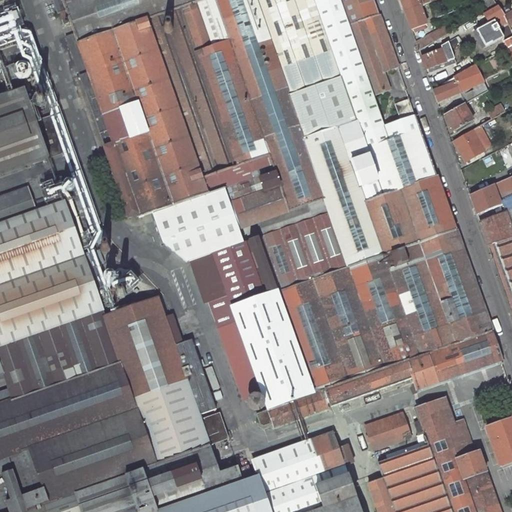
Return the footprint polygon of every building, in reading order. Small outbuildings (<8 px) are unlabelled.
[(48,0),(54,16),(66,12),(74,34),(63,39),(126,221),(138,216),(139,219),(152,215),(162,243),(186,262),(190,261),(213,254),(227,296),(235,318),(238,328),(260,392),(262,397),(267,411),(257,415),(262,428),(265,428),(271,425),(273,428),(412,380),(416,391),(501,361),(408,100),(394,105),(395,109),(386,112),(390,126),(383,128),(372,96),(389,90),(382,72),(397,68),(373,0),(48,0)] [(399,0),(404,10),(420,5),(434,0),(399,0)] [(410,30),(427,25),(420,5),(404,10),(410,30)] [(498,7),(483,14),(490,24),(485,26),(474,32),(483,49),(503,38),(494,21),(504,16),(498,7)] [(485,26),(490,24),(483,14),(480,16),(485,26)] [(440,38),(437,31),(415,42),(418,50),(440,38)] [(425,70),(446,63),(441,50),(420,58),(425,70)] [(19,75),(29,71),(26,60),(15,64),(19,75)] [(473,67),(432,90),(432,91),(436,103),(459,95),(458,93),(460,93),(464,104),(475,98),(481,94),(476,85),(481,83),(473,67)] [(0,173),(60,152),(48,117),(36,120),(23,86),(0,94),(0,173)] [(478,103),(490,96),(487,91),(481,94),(475,98),(478,103)] [(40,105),(42,104),(42,103),(43,102),(43,100),(42,97),(41,97),(38,96),(37,96),(35,98),(35,99),(34,100),(34,102),(35,104),(37,105),(38,105),(40,105)] [(468,113),(479,106),(478,103),(475,98),(464,104),(468,113)] [(454,132),(473,121),(468,113),(464,104),(445,114),(454,132)] [(505,111),(501,105),(488,112),(492,118),(505,111)] [(490,147),(479,126),(472,130),(483,151),(490,147)] [(465,161),(483,151),(472,130),(454,141),(461,155),(465,161)] [(476,215),(500,204),(493,185),(470,196),(476,215)] [(0,346),(102,311),(96,292),(103,290),(99,278),(95,279),(91,268),(102,264),(97,251),(83,256),(62,197),(58,199),(53,186),(42,190),(46,203),(34,207),(27,188),(0,197),(0,346)] [(511,229),(505,212),(479,222),(511,315),(511,229)] [(112,251),(111,248),(111,247),(110,246),(108,245),(106,244),(104,245),(102,246),(101,248),(100,250),(100,252),(103,255),(104,256),(107,256),(110,254),(111,253),(112,251)] [(190,261),(205,303),(227,296),(213,254),(190,261)] [(124,292),(123,291),(122,290),(120,289),(118,290),(116,291),(115,293),(116,295),(116,297),(118,298),(119,298),(122,298),(123,297),(124,295),(124,294),(124,292)] [(80,362),(16,384),(21,397),(14,400),(12,401),(7,387),(0,389),(0,474),(11,471),(6,458),(28,451),(46,502),(25,510),(17,511),(269,511),(258,477),(241,482),(236,467),(248,464),(244,452),(214,461),(209,447),(226,442),(217,416),(199,422),(198,417),(215,411),(190,342),(184,344),(185,348),(175,351),(172,345),(163,319),(156,299),(104,317),(110,333),(120,363),(84,375),(80,362)] [(0,372),(3,371),(110,333),(104,317),(102,311),(0,346),(0,372)] [(180,343),(171,317),(163,319),(172,345),(180,343)] [(260,392),(238,328),(235,318),(217,324),(245,403),(254,400),(262,397),(260,392)] [(120,363),(110,333),(3,371),(14,400),(21,397),(16,384),(80,362),(84,375),(120,363)] [(259,400),(258,400),(257,399),(254,400),(253,401),(252,402),(251,404),(251,406),(252,408),(255,410),(257,410),(259,409),(261,407),(262,406),(262,404),(261,402),(259,400)] [(421,426),(451,416),(445,402),(416,411),(420,423),(421,426)] [(412,439),(402,411),(364,424),(374,452),(412,439)] [(498,511),(479,454),(474,455),(462,422),(454,425),(451,416),(421,426),(420,423),(415,425),(419,437),(424,436),(428,446),(420,449),(378,463),(384,482),(370,487),(379,511),(498,511)] [(511,421),(484,432),(499,471),(511,465),(511,421)] [(360,511),(333,434),(253,462),(258,477),(269,511),(360,511)] [(428,446),(424,436),(419,437),(416,438),(420,449),(428,446)] [(11,471),(25,510),(46,502),(28,451),(6,458),(11,471)] [(240,475),(242,477),(245,478),(246,478),(248,477),(250,475),(251,472),(250,470),(249,468),(247,467),(246,466),(243,466),(241,467),(240,469),(239,473),(240,475)] [(17,511),(25,510),(11,471),(0,474),(10,501),(5,502),(8,509),(12,511),(17,511)]
